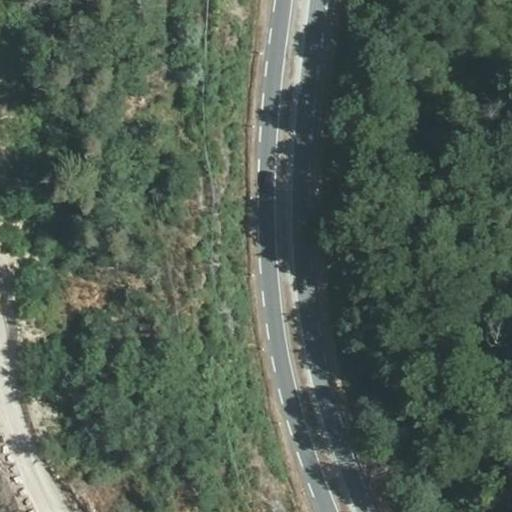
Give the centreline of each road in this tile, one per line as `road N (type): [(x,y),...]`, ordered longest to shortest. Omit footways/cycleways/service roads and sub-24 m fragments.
road 1 (primary): [(366,511),(333,428),(300,244),(320,0)]
road 2 (primary): [(284,0),(267,148),(268,247),(279,344),(329,511)]
road 3 (track): [(0,378),(52,511)]
